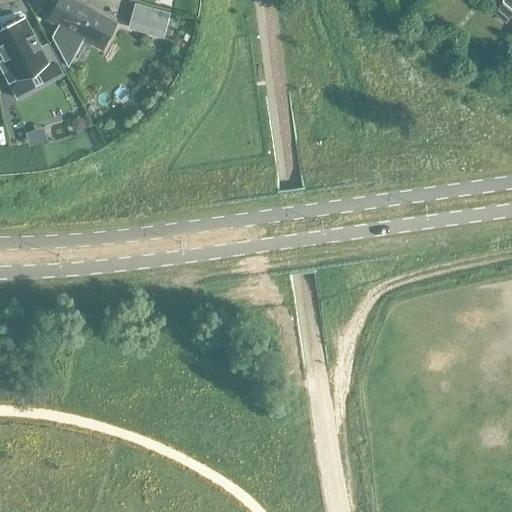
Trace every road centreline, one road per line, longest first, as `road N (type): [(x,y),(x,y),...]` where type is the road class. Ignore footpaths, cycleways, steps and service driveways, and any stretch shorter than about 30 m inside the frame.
road 1 (secondary): [(0,273),(104,267),(511,213)]
road 2 (secondary): [(511,183),(0,244)]
